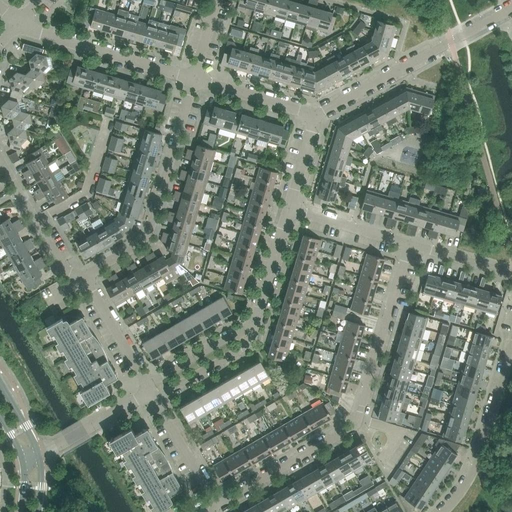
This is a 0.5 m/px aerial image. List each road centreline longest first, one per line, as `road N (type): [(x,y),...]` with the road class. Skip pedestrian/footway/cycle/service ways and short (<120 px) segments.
road 1 (residential): [(216,504),(354,428),(409,246)]
road 2 (residential): [(83,276),(147,239),(194,79)]
road 3 (residential): [(314,117),(511,9)]
road 4 (residential): [(443,511),(480,449),(511,339)]
road 5 (residential): [(194,79),(19,22)]
road 6 (residential): [(83,276),(61,268),(0,160)]
road 7 (residential): [(147,392),(168,390),(247,344),(254,321)]
road 8 (residential): [(147,392),(83,276)]
road 9 (residential): [(216,504),(147,392)]
road 10 (residential): [(254,321),(157,376),(147,392)]
road 11 (residential): [(314,117),(194,79)]
road 12 (residential): [(39,456),(147,392)]
road 13 (residential): [(409,246),(290,207)]
